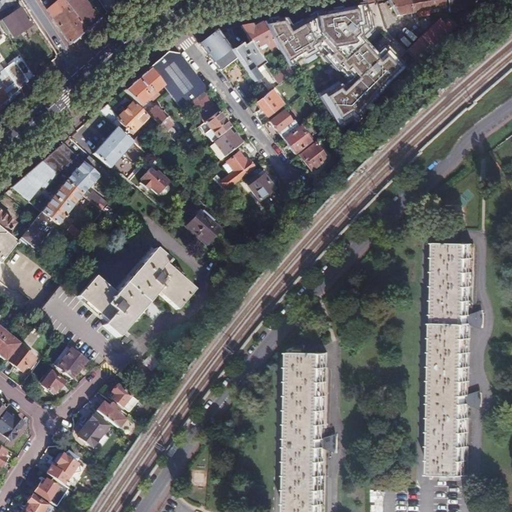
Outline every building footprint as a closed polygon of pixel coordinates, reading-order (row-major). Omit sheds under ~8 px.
[(0,0),(0,9),(13,4),(11,0),(0,0)] [(46,4),(43,7),(52,19),(68,8),(65,4),(62,0),(60,0),(49,8),(46,4)] [(82,0),(69,0),(65,4),(68,8),(79,23),(92,13),(82,0)] [(388,0),(393,16),(407,13),(408,16),(414,15),(413,12),(415,12),(416,14),(425,12),(425,10),(445,6),(446,10),(466,6),(472,0),(388,0)] [(268,26),(265,27),(280,54),(283,59),(294,53),(292,51),(297,48),(295,44),(297,42),(306,57),(319,48),(313,37),(338,32),(339,37),(380,29),(378,14),(375,2),(313,14),(289,28),(283,19),(279,20),(268,26)] [(20,6),(0,20),(11,37),(32,24),(20,6)] [(68,8),(52,19),(68,46),(85,31),(79,23),(68,8)] [(85,31),(98,20),(92,13),(79,23),(85,31)] [(417,59),(451,25),(446,19),(442,23),(437,17),(405,49),(417,59)] [(277,55),(280,54),(265,27),(262,21),(240,26),(256,54),(261,52),(258,46),(266,43),(269,50),(271,49),(273,52),(275,51),(277,55)] [(217,30),(198,44),(217,67),(229,58),(224,51),(228,48),(217,30)] [(361,40),(347,45),(357,64),(371,57),(379,53),(387,68),(381,74),(385,82),(388,88),(417,59),(405,49),(391,37),(391,36),(364,46),(361,40)] [(230,50),(234,55),(253,82),(257,79),(252,70),(262,64),(249,42),(241,47),(239,44),(230,50)] [(224,51),(229,58),(234,55),(230,50),(228,48),(224,51)] [(167,52),(147,68),(161,86),(179,109),(185,104),(187,103),(201,92),(206,89),(178,53),(167,52)] [(0,66),(2,70),(8,66),(0,54),(0,66)] [(380,72),(371,57),(357,64),(342,71),(349,87),(380,72)] [(299,60),(287,66),(292,74),(303,92),(313,84),(333,75),(326,65),(309,75),(299,60)] [(17,91),(27,82),(13,63),(8,66),(2,70),(17,91)] [(0,104),(17,91),(2,70),(0,66),(0,87),(0,88),(0,87),(0,104)] [(292,74),(287,66),(271,78),(276,86),(292,74)] [(161,86),(147,68),(121,90),(174,142),(177,140),(169,133),(175,126),(155,107),(157,105),(155,102),(151,105),(148,101),(155,96),(153,93),(161,86)] [(388,88),(385,82),(380,87),(385,92),(388,88)] [(251,83),(246,86),(254,97),(259,94),(251,83)] [(381,96),(385,92),(380,87),(376,92),(381,96)] [(19,94),(17,91),(0,104),(0,109),(11,101),(9,99),(12,96),(14,98),(19,94)] [(217,113),(201,92),(187,103),(202,123),(217,113)] [(265,95),(255,103),(265,117),(276,109),(265,95)] [(116,115),(106,103),(97,111),(114,126),(117,128),(121,124),(130,133),(145,118),(130,103),(116,115)] [(185,104),(179,109),(183,114),(189,110),(185,104)] [(228,128),(217,113),(202,123),(208,131),(204,134),(210,143),(228,128)] [(283,114),(270,124),(277,133),(290,123),(283,114)] [(290,123),(279,131),(283,137),(296,127),(292,121),(290,123)] [(300,124),(297,127),(298,128),(283,140),(293,154),(310,141),(305,135),(307,134),(300,124)] [(130,141),(117,128),(114,126),(91,152),(106,166),(130,141)] [(223,158),(241,144),(236,138),(233,140),(228,133),(213,144),(221,155),(223,158)] [(136,136),(130,141),(140,150),(146,145),(136,136)] [(75,156),(61,142),(41,160),(56,172),(75,156)] [(324,155),(321,152),(314,143),(299,156),(311,171),(326,158),(324,155)] [(208,147),(219,161),(223,158),(221,155),(213,144),(208,147)] [(232,172),(216,185),(224,192),(239,181),(237,179),(253,167),(247,160),(244,162),(237,153),(225,162),(232,172)] [(106,173),(87,156),(81,162),(97,176),(104,183),(105,182),(111,177),(106,173)] [(56,172),(41,160),(14,183),(30,196),(40,185),(44,188),(56,172)] [(97,176),(81,162),(64,180),(80,193),(111,217),(115,212),(86,188),(97,176)] [(146,168),(137,179),(138,181),(136,183),(144,190),(146,187),(154,194),(165,182),(153,171),(152,173),(146,168)] [(108,170),(106,173),(111,177),(115,180),(118,178),(108,170)] [(258,200),(269,193),(272,191),(261,176),(257,179),(254,182),(251,178),(242,184),(256,202),(258,200)] [(115,180),(111,177),(105,182),(109,186),(115,180)] [(80,193),(64,180),(40,209),(55,220),(58,222),(80,193)] [(30,196),(14,183),(11,186),(28,199),(30,196)] [(126,197),(132,190),(124,183),(118,190),(126,197)] [(271,196),(269,193),(258,200),(261,203),(271,196)] [(55,220),(40,209),(16,240),(26,248),(30,243),(33,246),(55,220)] [(0,211),(0,227),(5,232),(13,223),(0,211)] [(197,212),(182,227),(202,245),(216,229),(197,212)] [(66,229),(59,224),(53,231),(56,234),(66,235),(69,231),(66,229)] [(69,231),(76,237),(81,233),(70,224),(66,229),(69,231)] [(0,259),(16,240),(11,236),(5,232),(0,227),(0,259)] [(437,243),(432,475),(465,476),(467,405),(475,408),(475,404),(481,404),(481,396),(475,396),(475,393),(467,396),(469,325),(476,327),(476,324),(482,323),(482,315),(476,316),(476,312),(469,315),(471,244),(462,243),(462,239),(447,238),(447,243),(437,243)] [(93,275),(75,296),(104,321),(100,325),(115,337),(153,292),(173,309),(191,288),(162,264),(165,261),(149,247),(111,291),(93,275)] [(17,343),(6,335),(0,341),(0,357),(2,359),(5,358),(6,359),(17,343)] [(34,358),(20,347),(9,361),(21,370),(26,364),(28,366),(34,358)] [(71,380),(86,360),(71,348),(55,368),(71,380)] [(316,348),(301,348),(300,352),(293,351),(289,511),(321,511),(323,446),(331,450),(331,446),(337,446),(337,438),(331,438),(331,435),(323,438),(324,352),(316,352),(316,348)] [(158,362),(149,355),(143,362),(152,369),(158,362)] [(32,370),(24,381),(29,385),(38,374),(32,370)] [(42,381),(41,383),(40,384),(51,393),(56,387),(59,390),(64,383),(49,372),(42,381)] [(134,401),(115,385),(109,392),(112,395),(110,398),(126,411),(134,401)] [(94,411),(115,429),(123,419),(116,413),(115,411),(113,408),(110,411),(101,403),(94,411)] [(105,426),(91,413),(75,433),(77,434),(75,437),(88,448),(101,433),(104,432),(106,429),(105,426)] [(12,420),(4,414),(0,419),(0,434),(9,441),(11,439),(13,439),(17,435),(15,433),(23,423),(21,422),(22,421),(17,418),(15,419),(14,418),(12,420)] [(46,465),(41,472),(50,477),(66,488),(78,470),(57,455),(57,456),(55,455),(52,460),(54,461),(52,463),(55,464),(52,469),(46,465)] [(54,506),(66,488),(50,477),(47,481),(43,479),(39,485),(36,483),(35,485),(33,484),(31,489),(33,490),(31,492),(54,506)] [(23,510),(25,511),(46,511),(50,507),(45,504),(43,506),(29,495),(27,497),(26,497),(24,500),(25,501),(23,503),(26,504),(23,510)]
